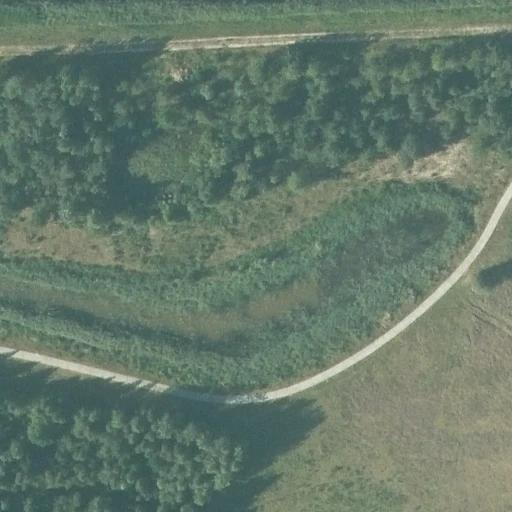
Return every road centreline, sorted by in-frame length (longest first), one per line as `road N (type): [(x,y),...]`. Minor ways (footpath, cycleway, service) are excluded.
road 1 (track): [(0,49),(511,28)]
road 2 (track): [(0,491),(85,489),(156,511)]
